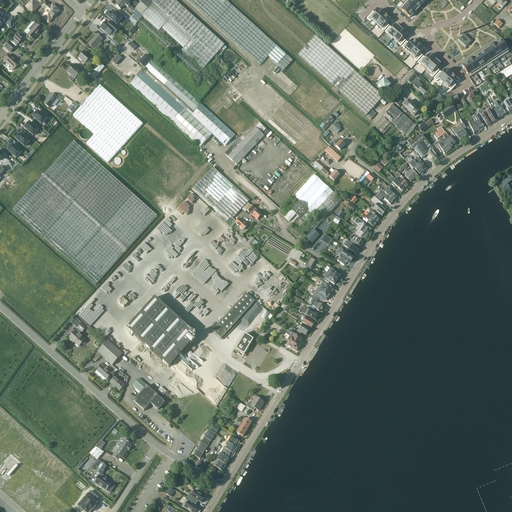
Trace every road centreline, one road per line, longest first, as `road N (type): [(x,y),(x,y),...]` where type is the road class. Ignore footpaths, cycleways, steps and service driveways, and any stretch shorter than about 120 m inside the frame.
road 1 (tertiary): [(223,487),(386,223),(448,160),(511,118)]
road 2 (unclassified): [(0,305),(157,445)]
road 3 (residential): [(0,117),(82,12)]
